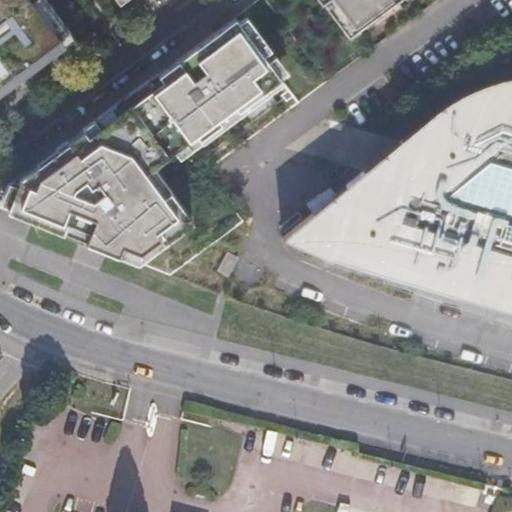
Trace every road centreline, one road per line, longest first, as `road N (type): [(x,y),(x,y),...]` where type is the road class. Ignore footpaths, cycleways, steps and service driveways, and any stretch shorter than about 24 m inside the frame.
road 1 (tertiary): [(0,309),(149,368),(511,456)]
road 2 (residential): [(0,140),(191,0)]
